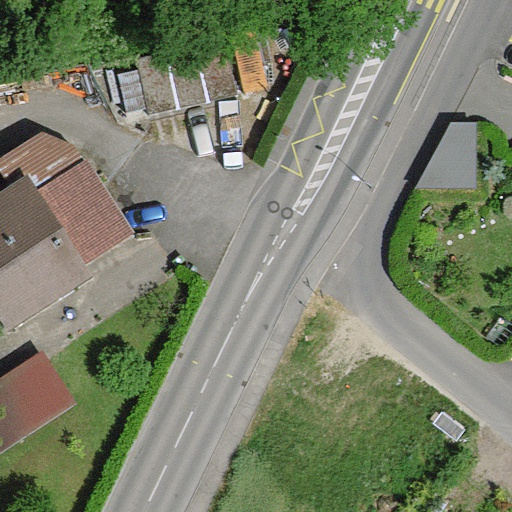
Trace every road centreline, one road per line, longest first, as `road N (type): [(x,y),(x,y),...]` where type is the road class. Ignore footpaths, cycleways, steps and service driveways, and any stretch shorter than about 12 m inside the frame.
road 1 (tertiary): [(146,511),(269,254),(405,0)]
road 2 (residential): [(485,0),(349,268)]
road 3 (residential): [(511,415),(349,268)]
